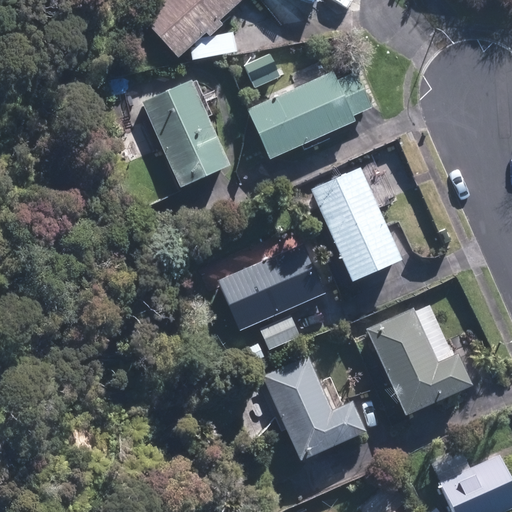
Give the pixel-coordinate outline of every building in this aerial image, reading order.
[(237,0),(158,0),(142,15),(179,54),(237,0)] [(111,69),(112,55),(89,53),(86,75),(94,76),(92,93),(128,97),(131,71),(111,69)] [(331,78),(254,113),(273,155),(350,120),(347,113),(365,105),(353,79),(335,87),(331,78)] [(190,86),(146,106),(182,184),(226,164),(190,86)] [(395,261),(358,174),(315,192),(352,279),(395,261)] [(317,293),(299,251),(222,284),(240,325),(317,293)] [(412,314),(371,332),(404,409),(468,382),(457,356),(434,366),(412,314)] [(258,333),(261,340),(243,349),(249,363),(268,354),(301,339),(291,317),(258,333)] [(307,360),(266,377),(300,457),(359,432),(348,406),(330,414),(307,360)] [(488,511),(511,501),(511,492),(498,460),(444,484),(456,511),(488,511)]
